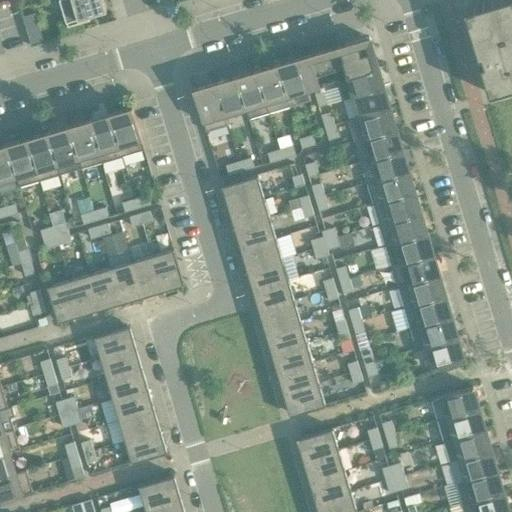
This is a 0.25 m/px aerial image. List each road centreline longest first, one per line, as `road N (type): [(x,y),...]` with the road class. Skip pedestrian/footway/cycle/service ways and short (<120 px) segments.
road 1 (residential): [(213,511),(166,335),(171,321),(225,294),(150,51)]
road 2 (residential): [(511,343),(404,0)]
road 3 (residential): [(6,95),(150,51)]
road 4 (residential): [(150,51),(284,11)]
